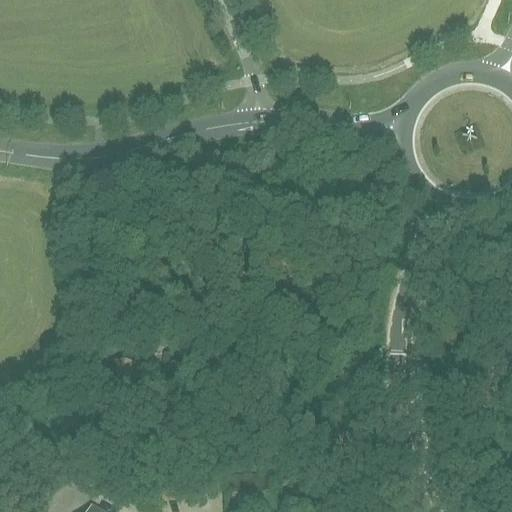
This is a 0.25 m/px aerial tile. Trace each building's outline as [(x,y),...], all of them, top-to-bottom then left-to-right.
[(498,414),(511,376),(472,361),(456,415),(471,420),(474,407),(498,414)] [(130,415),(135,370),(109,367),(104,412),(130,415)] [(192,402),(195,379),(163,375),(160,398),(162,398),(161,408),(181,410),(182,401),(192,402)] [(326,464),(339,462),(335,446),(323,448),(326,464)] [(11,491),(48,475),(39,452),(1,467),(11,491)] [(228,511),(273,511),(272,476),(227,478),(228,511)]
